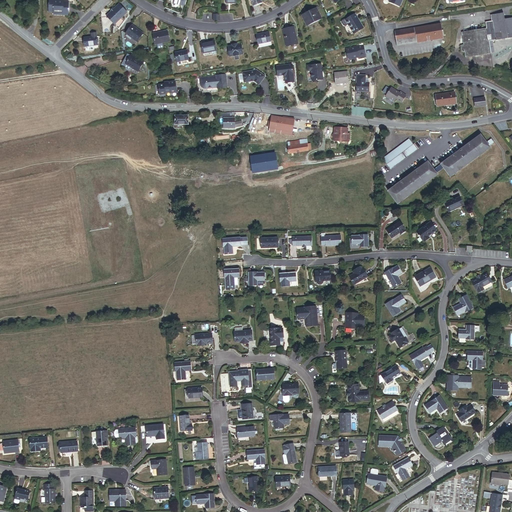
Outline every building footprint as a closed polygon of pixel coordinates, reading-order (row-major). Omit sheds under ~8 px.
[(61,14),(66,14),(66,1),(61,1),(59,1),(59,0),(46,0),(46,11),(51,11),(61,11),(61,14)] [(109,15),(117,23),(129,11),(121,3),(109,15)] [(317,19),(321,17),(317,7),(312,10),(307,13),(307,12),(303,14),(307,23),(316,18),(317,19)] [(354,33),(368,25),(360,11),(346,19),(354,33)] [(492,14),(493,21),(487,22),(488,28),(463,32),(465,44),(462,45),(463,52),(466,51),(467,57),(492,53),(490,41),(511,37),(511,17),(505,19),(504,12),(492,14)] [(444,37),(442,23),(415,28),(417,41),(417,42),(444,37)] [(138,40),(144,32),(133,24),(127,32),(138,40)] [(289,45),(298,42),(294,25),(283,28),(285,35),(286,35),(289,45)] [(398,44),(417,41),(415,28),(396,31),(398,44)] [(156,45),(171,42),(169,31),(154,33),(156,45)] [(260,42),(272,40),(270,31),(258,34),(260,42)] [(98,44),(97,35),(85,37),(86,48),(95,47),(94,45),(98,44)] [(205,52),(218,49),(216,39),(202,42),(205,52)] [(240,53),(244,52),(243,43),(239,44),(238,42),(234,43),(234,45),(229,45),(231,55),(235,54),(236,55),(240,54),(240,53)] [(362,45),(344,49),(346,58),(348,59),(352,58),(352,61),(355,60),(354,57),(358,57),(357,56),(364,54),(362,45)] [(179,61),(190,58),(188,50),(177,52),(179,61)] [(145,59),(132,52),(131,53),(129,51),(123,62),(123,64),(130,67),(131,67),(132,65),(139,69),(145,59)] [(292,85),(290,63),(274,64),(275,74),(282,73),(283,87),(285,89),(292,85)] [(323,79),(321,63),(307,65),(308,70),(310,70),(311,80),(323,79)] [(346,70),(333,72),(334,83),(347,82),(346,70)] [(226,86),(225,73),(216,74),(216,75),(213,75),(213,76),(211,76),(211,75),(199,75),(199,81),(200,82),(201,85),(203,86),(206,86),(218,86),(218,87),(226,86)] [(263,80),(256,73),(242,74),(243,84),(252,83),(256,87),(263,80)] [(363,75),(354,75),(354,91),(366,92),(366,82),(363,82),(363,75)] [(169,93),(175,93),(175,81),(164,81),(164,82),(158,83),(158,93),(165,93),(165,91),(169,91),(169,93)] [(398,99),(404,103),(408,96),(403,92),(402,93),(393,88),(388,97),(396,102),(398,99)] [(439,108),(458,105),(456,93),(437,96),(439,108)] [(477,108),(486,107),(485,99),(476,100),(477,108)] [(175,124),(188,125),(188,115),(176,114),(175,124)] [(223,129),(234,129),(234,128),(234,122),(234,119),(223,119),(223,129)] [(268,129),(290,132),(291,122),(280,120),(269,119),(268,127),(268,129)] [(268,129),(268,127),(264,126),(264,127),(261,127),(260,131),(264,131),(264,132),(266,132),(266,133),(272,134),(272,133),(289,135),(290,132),(268,129)] [(336,137),(352,138),(352,131),(349,131),(349,128),(337,128),(336,137)] [(444,169),(451,178),(491,149),(490,148),(487,144),(481,136),(442,165),(444,169)] [(382,159),(386,164),(413,145),(409,140),(382,159)] [(308,149),(309,157),(312,157),(312,156),(316,156),(315,149),(312,149),(312,144),(294,146),(294,150),(308,149)] [(386,165),(390,170),(419,149),(415,144),(386,165)] [(292,159),(309,157),(308,149),(294,150),(292,150),(292,159)] [(254,156),(254,158),(277,157),(278,172),(282,172),(280,154),(254,156)] [(256,174),(278,172),(277,157),(254,158),(256,174)] [(388,191),(398,204),(437,176),(436,174),(434,170),(428,163),(388,191)] [(434,170),(436,174),(444,169),(442,165),(434,170)] [(445,205),(449,213),(463,206),(460,198),(445,205)] [(400,233),(401,235),(406,232),(404,230),(405,230),(400,223),(387,231),(392,238),(400,233)] [(427,238),(436,232),(431,224),(417,233),(422,241),(423,243),(429,239),(427,238)] [(325,246),(341,245),(340,236),(325,237),(322,238),(322,245),(325,245),(325,246)] [(360,247),(368,247),(368,236),(360,236),(360,237),(352,237),(352,245),(360,245),(360,247)] [(296,246),(311,245),(311,237),(292,237),(292,245),(296,245),(296,246)] [(242,245),(248,245),(248,238),(241,239),(241,238),(224,240),(225,248),(226,255),(234,254),(233,247),(242,246),(242,245)] [(260,248),(277,248),(277,238),(260,239),(260,248)] [(392,287),(400,283),(396,275),(400,273),(396,266),(392,269),(391,268),(384,272),(392,287)] [(353,285),(366,277),(361,269),(360,270),(359,267),(352,271),(353,274),(348,277),(353,285)] [(414,277),(419,286),(435,277),(430,268),(414,277)] [(237,278),(239,278),(238,270),(224,271),(225,279),(226,279),(226,286),(235,285),(234,278),(237,278)] [(322,282),(329,281),(328,272),(314,273),(315,282),(317,284),(319,285),(321,284),(322,282)] [(262,281),(263,281),(263,274),(257,274),(257,273),(248,273),(248,286),(256,286),(256,285),(256,281),(262,281)] [(290,282),(298,281),(297,273),(281,275),(282,283),(283,283),(283,287),(291,286),(290,282)] [(490,282),(491,282),(487,274),(481,277),(477,279),(471,282),(476,290),(478,293),(483,290),(482,287),(490,282)] [(400,312),(397,308),(406,302),(401,295),(393,301),(392,300),(385,305),(393,316),(400,312)] [(465,311),(472,308),(465,295),(458,299),(460,303),(453,307),(457,315),(464,311),(465,311)] [(305,326),(316,326),(315,307),(304,308),(304,309),(296,309),(297,320),(304,319),(305,326)] [(356,327),(362,327),(363,316),(354,316),(354,315),(345,314),(345,329),(354,329),(354,327),(356,327)] [(465,339),(473,339),(474,332),(474,327),(474,326),(466,326),(465,330),(458,330),(458,338),(465,338),(465,339)] [(401,328),(398,329),(404,339),(405,338),(407,337),(401,328)] [(279,338),(283,338),(282,330),(278,330),(278,329),(269,330),(270,346),(279,346),(279,338)] [(405,338),(404,339),(398,329),(391,334),(392,335),(389,337),(392,341),(395,340),(400,348),(407,344),(406,343),(408,342),(405,338)] [(248,341),(252,340),(251,330),(233,332),(234,342),(239,341),(243,341),(243,342),(248,342),(248,341)] [(205,343),(212,343),(211,334),(195,335),(196,344),(197,344),(197,346),(202,345),(202,344),(205,343)] [(427,357),(427,356),(431,354),(427,347),(423,349),(410,356),(414,364),(427,357)] [(481,361),(482,361),(482,352),(468,351),(467,360),(470,360),(473,360),(473,368),(473,369),(480,369),(480,367),(481,361)] [(336,369),(346,368),(345,352),(336,352),(336,359),(336,364),(336,369)] [(184,371),(190,371),(190,362),(175,363),(175,372),(177,372),(177,379),(185,378),(184,371)] [(391,379),(400,374),(395,366),(380,375),(383,379),(383,380),(384,382),(385,383),(386,382),(387,384),(392,381),(391,379)] [(247,380),(246,371),(246,370),(239,371),(228,372),(229,387),(236,386),(236,382),(240,381),(240,386),(247,385),(247,380)] [(256,382),(273,380),(272,371),(256,372),(256,382)] [(228,390),(227,374),(219,374),(221,390),(228,390)] [(457,386),(470,386),(471,377),(457,377),(457,376),(448,376),(447,390),(457,390),(457,386)] [(508,397),(508,392),(508,389),(508,386),(499,385),(499,383),(494,383),(493,396),(508,397)] [(290,394),(297,394),(296,384),(282,385),(283,395),(283,396),(288,396),(288,394),(290,394)] [(348,393),(348,398),(348,403),(359,403),(358,401),(363,400),(364,404),(368,403),(367,393),(358,393),(358,386),(347,387),(348,393)] [(188,398),(201,397),(201,388),(187,389),(188,398)] [(439,414),(447,409),(439,397),(425,406),(429,413),(436,409),(439,414)] [(396,411),(397,410),(392,402),(385,406),(384,405),(382,406),(383,408),(377,411),(382,419),(396,411)] [(242,419),(252,418),(250,404),(241,405),(242,419)] [(460,422),(475,412),(471,405),(467,407),(466,406),(459,410),(460,412),(456,415),(460,422)] [(397,413),(396,411),(382,419),(383,421),(384,421),(397,413)] [(339,433),(349,432),(348,414),(338,414),(339,433)] [(282,424),(288,424),(287,416),(281,416),(281,415),(273,416),(274,422),(274,428),(282,428),(282,424)] [(190,422),(188,422),(188,416),(179,416),(180,429),(191,428),(190,422)] [(142,425),(143,436),(151,435),(151,434),(152,434),(153,438),(161,438),(160,424),(142,425)] [(133,437),(132,427),(115,428),(115,429),(112,429),(111,430),(110,432),(111,435),(112,436),(113,437),(115,437),(116,438),(122,437),(122,444),(132,444),(131,437),(133,437)] [(441,440),(444,444),(451,439),(443,427),(436,432),(437,433),(429,439),(434,446),(441,440)] [(237,437),(253,436),(253,428),(236,429),(237,437)] [(93,445),(103,444),(102,437),(102,430),(92,430),(93,436),(93,445)] [(397,455),(405,450),(400,441),(398,438),(397,437),(379,436),(378,446),(391,446),(394,451),(394,452),(395,452),(397,455)] [(37,447),(43,447),(43,437),(27,438),(27,448),(29,448),(29,451),(33,451),(33,447),(37,447)] [(0,451),(15,450),(14,440),(0,441),(0,451)] [(72,442),(55,443),(56,453),(73,452),(72,442)] [(198,459),(207,458),(206,443),(197,444),(197,452),(198,458),(198,459)] [(288,464),(296,462),(292,444),(284,445),(284,446),(283,446),(284,454),(286,454),(288,463),(288,464)] [(329,458),(338,457),(337,444),(328,444),(329,458)] [(264,458),(263,450),(246,452),(247,460),(252,459),(253,469),(260,468),(260,464),(264,464),(263,458),(264,458)] [(409,476),(405,469),(412,465),(408,458),(393,466),(397,474),(398,473),(402,480),(409,476)] [(163,459),(147,460),(148,468),(153,468),(153,475),(164,474),(163,459)] [(184,486),(194,485),(192,468),(183,469),(184,486)] [(319,478),(335,477),(335,468),(318,469),(319,478)] [(506,483),(508,473),(492,471),(490,482),(496,483),(496,482),(498,482),(506,483)] [(384,485),(386,479),(386,476),(377,475),(370,473),(368,473),(367,477),(366,478),(367,478),(366,482),(375,483),(375,485),(374,489),(383,490),(384,485)] [(249,492),(257,491),(255,477),(247,478),(248,484),(249,492)] [(276,487),(289,486),(289,477),(275,478),(276,487)] [(350,490),(352,490),(351,482),(341,482),(342,491),(343,491),(343,496),(350,496),(350,490)] [(42,488),(42,496),(38,496),(39,501),(42,501),(42,502),(52,502),(51,488),(50,488),(50,483),(40,483),(40,488),(42,488)] [(165,486),(150,487),(151,499),(166,498),(165,486)] [(27,490),(14,487),(11,498),(11,500),(12,502),(14,502),(16,501),(17,497),(25,499),(27,490)] [(121,487),(105,487),(105,498),(111,498),(111,503),(121,503),(121,487)] [(81,511),(88,511),(89,501),(88,501),(88,491),(80,491),(80,497),(76,497),(76,507),(82,507),(81,511)] [(500,497),(500,493),(491,491),(487,511),(492,511),(497,511),(500,497)] [(205,508),(213,508),(212,494),(204,495),(204,496),(196,496),(196,504),(204,504),(205,508)]
